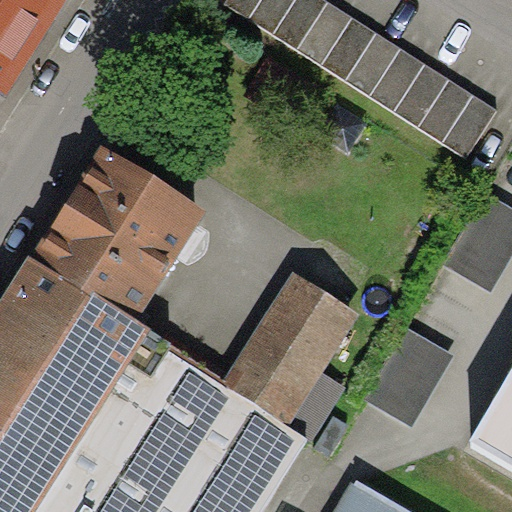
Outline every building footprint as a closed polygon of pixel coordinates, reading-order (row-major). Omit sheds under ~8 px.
[(0,0),(0,78),(11,85),(52,14),(30,0),(0,0)] [(30,0),(52,14),(60,0),(30,0)] [(501,112),(333,0),(228,0),(227,3),(466,164),(501,112)] [(202,224),(102,160),(42,256),(135,319),(202,224)] [(511,240),(511,212),(492,201),(453,267),(485,285),(511,240)] [(135,319),(42,256),(0,323),(0,511),(85,511),(48,489),(147,330),(135,319)] [(214,313),(183,353),(288,421),(357,319),(300,281),(265,339),(214,313)] [(288,421),(183,353),(147,330),(48,489),(85,511),(261,511),(308,443),(288,421)] [(445,357),(413,336),(370,402),(403,423),(445,357)] [(511,380),(474,445),(511,467),(511,380)] [(408,511),(361,485),(344,511),(408,511)]
